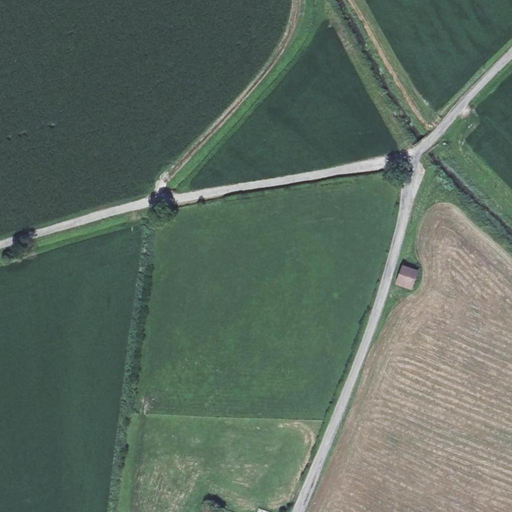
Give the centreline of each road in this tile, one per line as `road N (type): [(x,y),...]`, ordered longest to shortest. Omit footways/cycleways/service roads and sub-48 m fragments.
road 1 (unclassified): [(0,245),(157,200),(413,155)]
road 2 (unclassified): [(294,511),(354,377),(405,226),(413,155)]
road 3 (track): [(301,0),(280,50),(159,182),(157,200)]
road 4 (unclassified): [(413,155),(511,51)]
